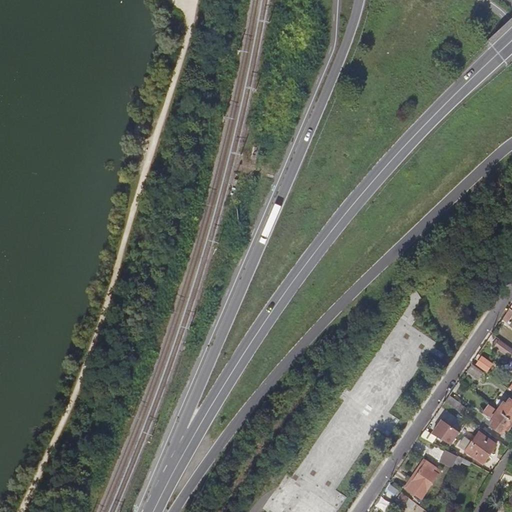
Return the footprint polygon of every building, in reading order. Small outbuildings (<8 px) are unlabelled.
[(493,280),(489,286),(498,293),(502,287),(493,280)] [(508,355),(511,349),(511,347),(500,339),(496,345),(508,355)] [(486,358),(480,366),(494,376),(500,368),(486,358)] [(485,373),(475,366),(469,374),(479,381),(485,373)] [(462,405),(452,397),(448,402),(454,407),(458,410),(462,405)] [(511,401),(508,399),(499,411),(511,421),(511,401)] [(508,430),(511,424),(511,421),(499,411),(491,406),(485,413),(495,422),(491,427),(500,434),(505,428),(508,430)] [(444,421),(434,436),(428,432),(423,438),(436,445),(439,440),(451,448),(461,433),(444,421)] [(496,446),(479,434),(466,451),(483,464),(496,446)] [(441,459),(453,466),(458,456),(446,450),(441,459)] [(425,499),(441,474),(433,469),(436,464),(430,460),(411,490),(425,499)] [(433,469),(441,474),(444,469),(436,464),(433,469)]
